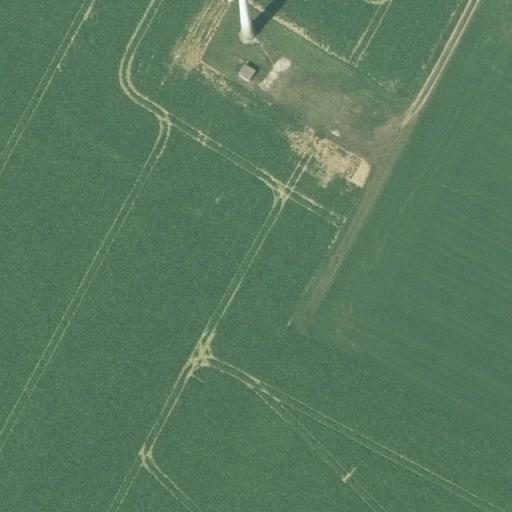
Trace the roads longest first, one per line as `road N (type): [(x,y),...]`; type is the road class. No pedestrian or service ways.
road 1 (track): [(475,0),(396,153),(272,76)]
road 2 (track): [(396,153),(313,308)]
